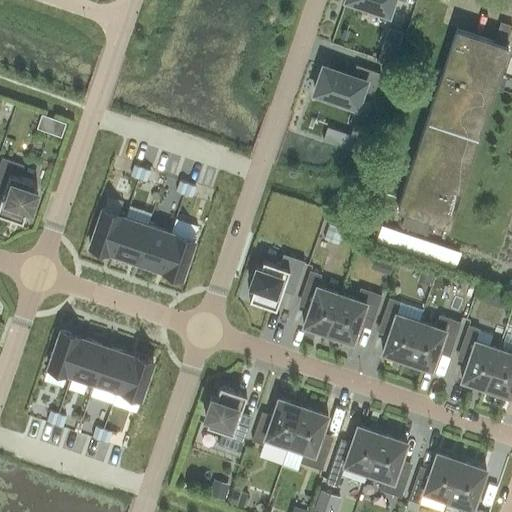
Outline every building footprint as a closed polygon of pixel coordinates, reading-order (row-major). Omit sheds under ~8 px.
[(349,0),(389,14),(393,0),(400,0),(406,2),(406,0),(349,0)] [(511,29),(511,25),(501,22),(495,41),(458,29),(397,209),(405,211),(402,221),(426,230),(429,219),(450,226),(510,46),(507,45),(511,29)] [(315,92),(357,107),(363,91),(374,95),(381,73),(357,65),(353,76),(324,66),(315,92)] [(58,121),(54,133),(61,135),(66,123),(58,121)] [(37,182),(20,177),(24,165),(3,158),(0,165),(0,188),(4,190),(0,202),(0,213),(23,222),(28,209),(31,210),(38,191),(34,190),(37,182)] [(135,165),(132,176),(139,178),(143,167),(135,165)] [(143,167),(139,178),(147,181),(151,170),(143,167)] [(181,180),(177,191),(185,194),(189,183),(181,180)] [(189,183),(185,194),(192,197),(196,186),(189,183)] [(126,216),(102,208),(90,245),(113,253),(126,216)] [(149,224),(126,216),(113,253),(136,261),(149,224)] [(149,224),(136,261),(160,269),(172,232),(149,224)] [(172,232),(160,269),(183,277),(195,240),(172,232)] [(295,289),(305,261),(284,253),(280,265),(263,259),(261,267),(257,265),(250,284),(254,286),(250,299),(276,308),(284,285),(295,289)] [(304,325),(328,334),(342,294),(318,286),(322,274),(311,271),(301,299),(311,303),(304,325)] [(357,299),(342,294),(328,334),(353,342),(360,320),(372,323),(382,295),(361,288),(357,299)] [(407,361),(421,321),(397,313),(401,302),(390,298),(380,326),(391,330),(383,352),(407,361)] [(421,321),(407,361),(431,369),(439,346),(451,350),(461,322),(439,315),(435,326),(421,321)] [(87,332),(65,324),(52,361),(75,369),(87,332)] [(493,334),(480,329),(469,325),(459,353),(470,357),(462,379),(487,388),(500,348),(490,345),(493,334)] [(110,340),(87,332),(75,369),(98,376),(110,340)] [(133,348),(110,340),(98,376),(120,384),(133,348)] [(156,356),(133,348),(120,384),(143,392),(156,356)] [(511,352),(500,348),(487,388),(511,396),(511,392),(511,352)] [(239,417),(247,394),(221,385),(216,398),(212,397),(206,416),(210,417),(207,425),(224,430),(219,444),(240,451),(251,421),(239,417)] [(266,437),(290,446),(304,406),(279,398),(271,420),(261,417),(252,440),(263,444),(266,437)] [(328,415),(304,406),(290,446),(305,451),(301,462),(322,469),(332,441),(320,437),(328,415)] [(51,410),(48,421),(55,424),(59,413),(51,410)] [(59,413),(55,424),(63,427),(67,415),(59,413)] [(345,465),(369,473),(383,433),(358,425),(350,448),(340,444),(327,482),(338,485),(345,465)] [(97,426),(93,437),(101,440),(105,428),(97,426)] [(105,428),(101,440),(108,442),(112,431),(105,428)] [(407,442),(383,433),(369,473),(384,478),(380,489),(401,497),(411,468),(400,464),(407,442)] [(445,504),(447,504),(462,460),(437,452),(430,475),(419,471),(409,499),(420,503),(424,492),(447,499),(445,504)] [(471,511),(486,469),(462,460),(447,504),(462,510),(461,511),(471,511)] [(214,484),(211,495),(224,499),(228,489),(214,484)] [(235,490),(231,502),(244,506),(248,494),(235,490)] [(317,508),(315,511),(325,511),(326,511),(328,511),(335,511),(340,498),(322,491),(316,508),(317,508)]
